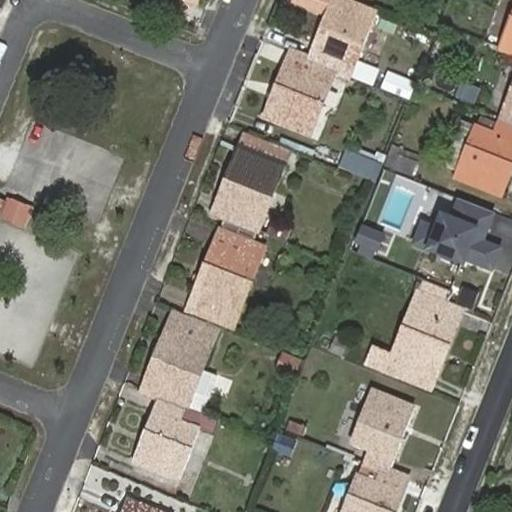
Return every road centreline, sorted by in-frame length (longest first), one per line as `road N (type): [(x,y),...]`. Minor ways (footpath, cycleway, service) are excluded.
road 1 (residential): [(75,419),(217,63)]
road 2 (residential): [(55,0),(217,63)]
road 3 (residential): [(511,369),(454,511)]
road 4 (residential): [(0,122),(48,0)]
